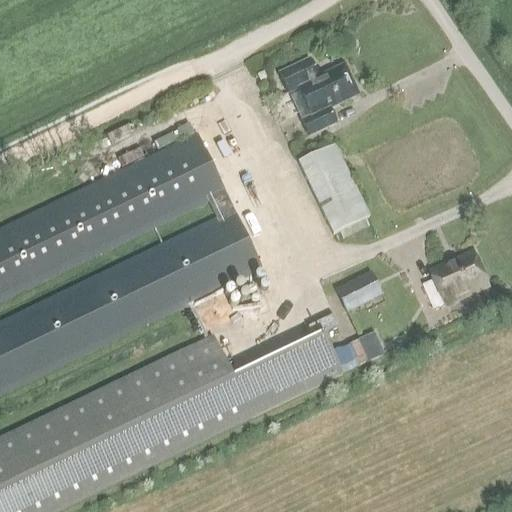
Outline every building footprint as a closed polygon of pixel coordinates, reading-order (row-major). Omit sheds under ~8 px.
[(357,97),(343,67),(317,80),(309,62),(279,76),(288,95),(297,91),(310,119),(301,123),(308,138),(335,125),(328,110),(357,97)] [(188,126),(175,131),(176,133),(152,144),(156,152),(192,135),(188,126)] [(217,221),(0,324),(0,395),(261,271),(233,213),(232,213),(223,196),(224,195),(196,137),(0,231),(0,302),(208,203),(217,221)] [(368,219),(334,147),(297,164),(332,236),(368,219)] [(488,289),(473,256),(431,274),(446,308),(488,289)] [(373,299),(362,276),(334,290),(345,313),(373,299)] [(384,355),(409,346),(400,321),(375,331),(384,355)] [(212,338),(0,438),(0,511),(58,511),(342,377),(322,336),(232,379),(212,338)]
